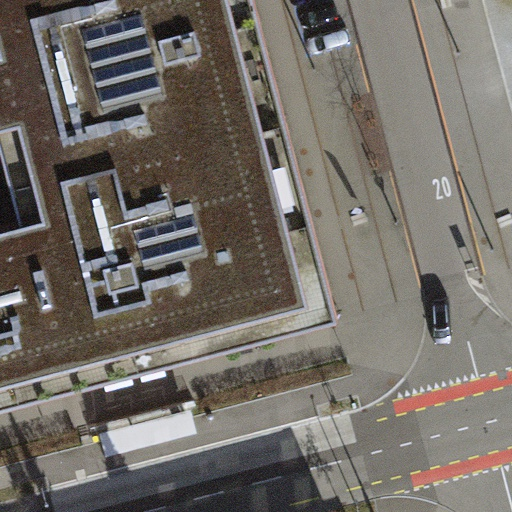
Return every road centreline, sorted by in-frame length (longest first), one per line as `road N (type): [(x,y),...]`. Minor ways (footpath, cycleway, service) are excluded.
road 1 (residential): [(376,0),(488,423)]
road 2 (secondary): [(153,511),(488,423)]
